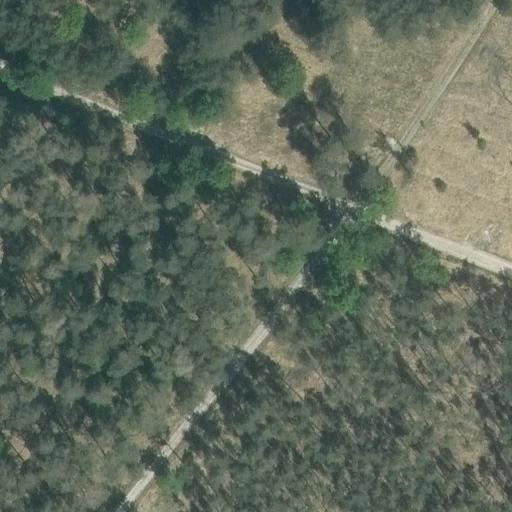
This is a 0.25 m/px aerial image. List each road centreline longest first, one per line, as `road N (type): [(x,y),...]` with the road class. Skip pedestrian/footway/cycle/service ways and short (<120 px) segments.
road 1 (track): [(0,66),(364,208)]
road 2 (track): [(364,208),(132,511)]
road 3 (track): [(364,208),(502,0)]
road 4 (track): [(511,266),(364,208)]
